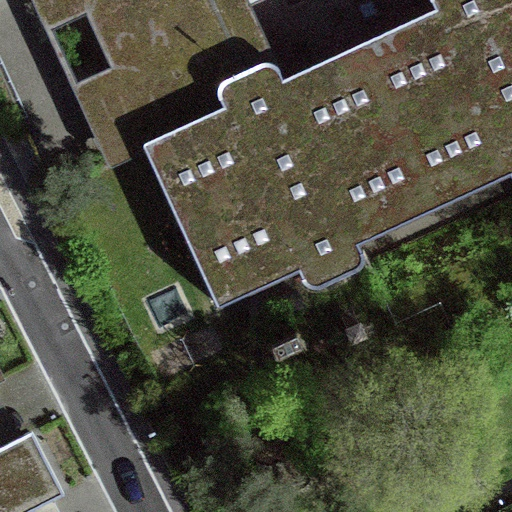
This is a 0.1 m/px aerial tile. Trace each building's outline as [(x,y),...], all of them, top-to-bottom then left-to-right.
[(511,0),(35,0),(109,159),(147,143),(219,301),(300,267),(305,280),(309,282),(314,283),(321,281),(353,267),(361,263),(364,258),(365,248),(364,239),(507,175),(511,184),(511,0)] [(294,334),(269,346),(274,357),(299,345),(294,334)] [(0,397),(0,441),(18,432),(0,397)] [(0,511),(7,511),(49,490),(62,483),(31,425),(18,432),(0,441),(0,511)] [(60,511),(49,490),(7,511),(60,511)]
